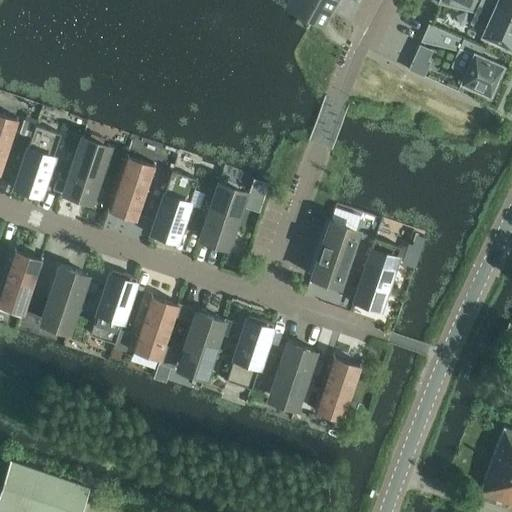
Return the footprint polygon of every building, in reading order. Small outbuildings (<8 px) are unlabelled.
[(286,0),(302,9),(306,0),(286,0)] [(319,18),(329,0),(306,0),(302,9),(319,18)] [(438,0),(437,2),(476,12),(472,21),(484,30),(482,34),(510,46),(511,40),(511,14),(479,0),(438,0)] [(511,0),(479,0),(511,14),(511,0)] [(420,40),(459,50),(452,64),(465,73),(462,80),(489,92),(501,64),(478,54),(482,47),(428,23),(420,40)] [(419,43),(407,69),(423,76),(430,60),(428,59),(432,49),(419,43)] [(0,170),(7,148),(9,149),(12,139),(11,139),(17,118),(0,112),(0,170)] [(24,119),(19,132),(30,136),(34,122),(24,119)] [(45,178),(60,132),(35,124),(13,189),(26,193),(32,174),(45,178)] [(84,135),(82,135),(63,192),(89,201),(107,147),(83,139),(84,135)] [(129,149),(128,149),(106,213),(108,214),(110,208),(136,217),(144,194),(145,194),(148,185),(147,184),(154,164),(127,155),(129,149)] [(169,220),(181,224),(197,178),(172,170),(150,235),(163,239),(169,220)] [(64,180),(57,178),(53,189),(60,192),(64,180)] [(268,184),(253,179),(248,193),(263,198),(268,184)] [(244,193),(219,184),(220,181),(219,180),(199,238),(226,247),(244,193)] [(205,215),(194,212),(189,227),(200,231),(205,215)] [(356,230),(331,222),(332,218),(330,218),(311,276),(338,284),(356,230)] [(371,288),(383,292),(384,292),(399,246),(374,238),(352,303),(365,307),(371,288)] [(408,242),(401,263),(414,267),(421,247),(408,242)] [(21,317),(43,252),(42,252),(40,257),(13,249),(6,272),(4,271),(1,281),(2,281),(0,288),(0,303),(22,310),(20,316),(21,317)] [(67,331),(87,273),(60,264),(42,318),(67,327),(65,331),(67,331)] [(136,276),(123,272),(117,291),(105,287),(89,333),(114,341),(136,276)] [(44,297),(34,294),(29,307),(39,311),(44,297)] [(178,302),(179,298),(178,297),(176,303),(150,294),(142,317),(141,317),(138,326),(139,327),(132,347),(159,356),(157,362),(158,362),(174,314),(178,302)] [(178,302),(174,314),(189,319),(193,307),(178,302)] [(197,310),(178,364),(203,372),(202,376),(204,377),(223,319),(197,310)] [(237,321),(226,317),(221,331),(232,335),(237,321)] [(260,318),(254,337),(241,333),(226,379),(251,387),(259,363),(263,351),(273,322),(260,318)] [(295,407),(314,349),(288,340),(269,394),(294,403),(293,407),(295,407)] [(263,351),(259,363),(272,367),(276,355),(263,351)] [(340,423),(361,359),(360,358),(358,364),(332,355),(324,378),(323,378),(320,387),(321,388),(314,408),(341,417),(339,423),(340,423)] [(313,358),(309,371),(319,374),(323,361),(313,358)] [(158,362),(153,377),(165,381),(170,366),(158,362)] [(511,429),(504,427),(480,492),(511,503),(511,429)] [(78,511),(87,487),(10,461),(0,490),(0,509),(8,511),(78,511)]
